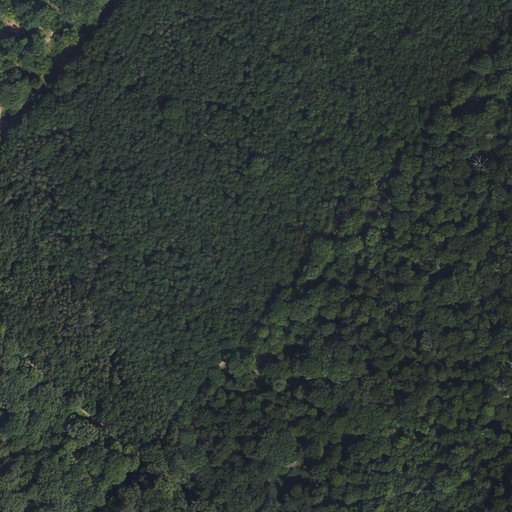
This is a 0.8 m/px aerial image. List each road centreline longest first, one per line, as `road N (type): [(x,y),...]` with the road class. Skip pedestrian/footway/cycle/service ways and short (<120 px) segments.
road 1 (track): [(511,27),(88,511)]
road 2 (track): [(203,511),(0,328)]
road 3 (track): [(0,143),(117,0)]
